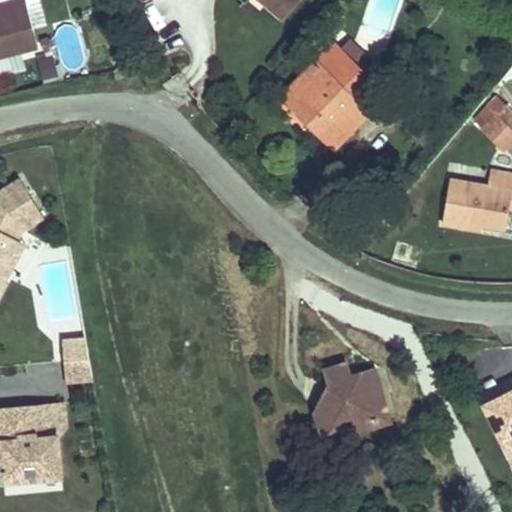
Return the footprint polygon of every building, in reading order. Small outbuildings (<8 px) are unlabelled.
[(0,56),(39,46),(34,28),(30,13),(43,10),(40,0),(19,0),(0,5),(0,56)] [(273,0),(287,12),(297,0),(261,0),(266,4),(269,0),(273,0)] [(282,17),(287,12),(273,0),(269,0),(266,4),(282,17)] [(30,13),(34,28),(47,24),(43,10),(30,13)] [(42,40),(44,51),(53,48),(50,38),(42,40)] [(341,50),(362,70),(372,60),(351,40),(341,50)] [(334,148),(369,113),(352,96),(369,78),(362,70),(341,50),(335,43),(280,99),(295,114),(298,112),(334,148)] [(58,75),(54,58),(39,62),(43,79),(58,75)] [(484,128),(497,115),(486,105),(474,118),(484,128)] [(511,141),(511,130),(497,115),(484,128),(505,149),(511,141)] [(443,223),(474,228),(475,219),(484,220),(483,225),(506,229),(510,208),(511,194),(511,173),(491,169),(489,185),(451,179),(443,223)] [(0,289),(8,276),(0,271),(0,258),(3,253),(8,256),(18,238),(23,229),(44,216),(21,179),(0,191),(0,289)] [(482,230),(483,225),(484,220),(475,219),(474,228),(482,230)] [(26,243),(18,238),(8,256),(3,253),(0,258),(0,271),(8,276),(26,243)] [(71,260),(42,265),(56,340),(85,334),(71,260)] [(64,361),(90,358),(86,338),(63,340),(64,361)] [(66,381),(93,378),(90,358),(64,361),(66,381)] [(358,431),(378,425),(374,412),(387,409),(375,369),(351,376),(347,363),(325,369),(330,384),(316,411),(322,432),(356,422),(358,431)] [(511,457),(511,387),(510,385),(501,390),(504,395),(494,400),(486,404),(511,457)] [(494,400),(504,395),(501,390),(491,395),(494,400)] [(0,410),(0,462),(2,464),(3,481),(41,478),(41,470),(61,469),(58,437),(66,427),(64,405),(0,410)] [(378,425),(391,421),(387,409),(374,412),(378,425)] [(41,470),(41,478),(61,477),(61,469),(41,470)]
